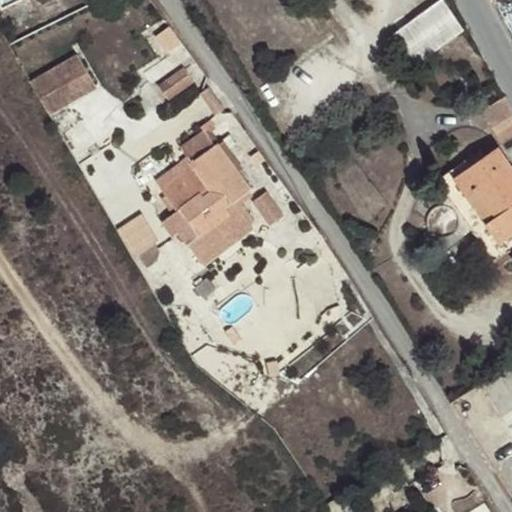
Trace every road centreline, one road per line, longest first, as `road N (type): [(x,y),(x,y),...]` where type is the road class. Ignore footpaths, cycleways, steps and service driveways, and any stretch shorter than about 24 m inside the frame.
road 1 (residential): [(508,511),(184,0)]
road 2 (track): [(0,252),(23,300),(108,420),(180,456),(237,418)]
